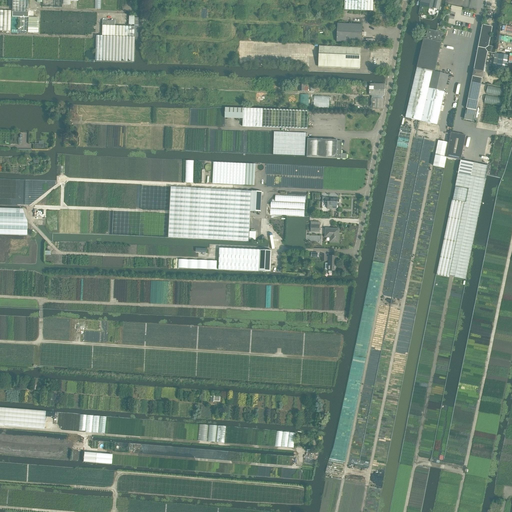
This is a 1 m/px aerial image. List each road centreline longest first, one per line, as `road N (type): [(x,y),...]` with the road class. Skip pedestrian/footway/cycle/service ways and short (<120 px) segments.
road 1 (track): [(166,211),(62,207),(62,180),(252,188)]
road 2 (track): [(455,511),(511,240)]
road 3 (unclassified): [(355,260),(406,0)]
road 4 (track): [(62,180),(29,206),(29,222),(55,252),(212,258)]
road 5 (track): [(232,129),(74,123)]
